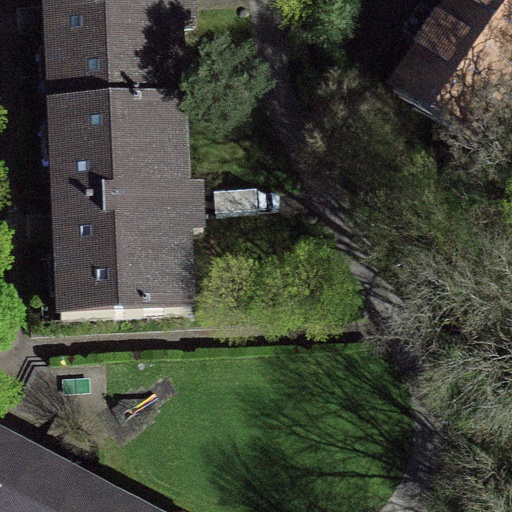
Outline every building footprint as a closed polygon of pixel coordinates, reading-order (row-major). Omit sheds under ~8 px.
[(48,110),(48,112),(182,106),(178,31),(194,30),(192,0),(46,0),(49,60),(64,59),(66,109),(48,110)] [(511,0),(457,0),(394,93),(475,149),(511,94),(511,0)] [(182,106),(48,112),(48,114),(67,113),(69,165),(55,165),(59,267),(74,267),(76,319),(61,319),(61,322),(156,318),(192,316),(188,239),(204,239),(202,193),(186,194),(182,106)] [(0,511),(53,511),(67,486),(27,465),(0,451),(0,511)] [(118,511),(67,486),(53,511),(118,511)]
